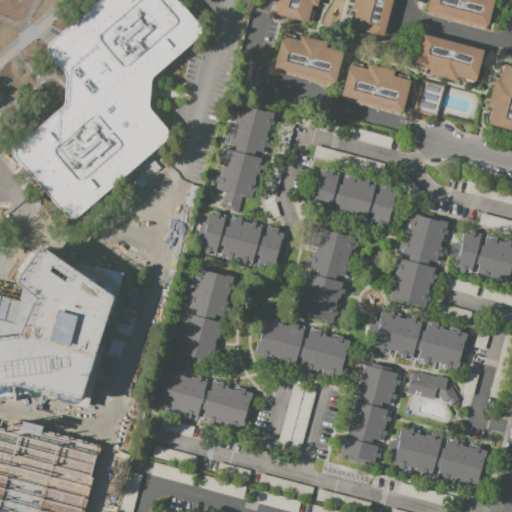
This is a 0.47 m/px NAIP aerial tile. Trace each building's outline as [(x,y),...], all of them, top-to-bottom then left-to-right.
[(47,55),(61,71),(63,75),(64,79),(63,98),(62,103),(58,107),(13,142),(10,145),(10,151),(11,154),(63,215),(67,217),(73,217),(77,215),(164,140),(167,137),(167,132),(165,128),(151,111),(148,109),(147,104),(149,81),(149,78),(151,75),(198,35),(199,31),(199,27),(197,24),(176,0),(95,0),(53,37),(47,42),(45,46),(46,51),(47,55)] [(276,0),(317,0),(316,6),(311,5),(310,10),(312,11),(310,22),(307,21),(306,23),(273,14),(276,0)] [(394,0),(385,37),(351,29),(352,27),(348,26),(351,15),(354,16),(356,11),(350,9),(352,0),(394,0)] [(428,0),(493,0),(486,26),(485,25),(484,28),(428,13),(429,10),(426,9),(428,0)] [(272,67),(281,35),(282,36),(282,33),(295,36),(294,39),(297,40),(298,35),(326,42),(324,47),(342,52),(334,83),(331,83),(330,84),(276,70),(276,68),(272,67)] [(413,65),(421,33),(484,49),(476,82),(473,81),(472,84),(460,81),(461,78),(457,77),(456,82),(429,75),(431,70),(426,69),(425,72),(414,69),(415,66),(413,65)] [(340,96),(348,65),(349,65),(350,62),(362,65),(361,68),(366,69),(367,64),(393,71),(392,76),(396,77),(397,75),(408,77),(408,80),(409,80),(401,112),(400,111),(399,114),(341,99),(342,97),(340,96)] [(511,130),(486,124),(487,122),(484,122),(487,110),(490,111),(491,107),(486,105),(494,78),(498,79),(500,72),(498,71),(499,65),(502,66),(502,64),(511,66),(511,130)] [(445,86),(436,118),(411,111),(420,79),(445,86)] [(253,156),(260,158),(259,162),(256,161),(256,164),(262,165),(254,199),(240,196),(236,212),(227,210),(228,206),(221,204),(224,192),(214,190),(216,182),(214,182),(217,171),(221,172),(222,167),(220,167),(222,159),(219,158),(220,154),(221,154),(222,149),(233,152),(234,146),(223,143),(226,132),(233,133),(234,131),(229,130),(230,127),(232,128),(234,121),(230,120),(232,109),(236,110),(238,105),(265,112),(266,111),(273,113),(271,120),(273,121),(270,131),(266,130),(265,137),(267,137),(267,140),(263,139),(262,142),(266,143),(263,153),(254,151),(253,156)] [(346,137),(387,149),(390,138),(349,126),(346,137)] [(329,159),(351,165),(353,156),(332,150),(329,159)] [(320,171),(337,176),(335,184),(340,185),(342,177),(349,179),(350,174),(355,176),(354,179),(363,181),(364,178),(369,179),(367,184),(373,186),(372,193),(377,194),(379,187),(386,189),(387,185),(391,186),(390,189),(395,190),(386,226),(381,225),(380,228),(369,225),(371,218),(366,216),(364,225),(356,223),(357,218),(338,214),(337,219),(332,217),(334,209),(328,208),(326,216),(309,212),(320,171)] [(274,202),(279,216),(268,220),(264,206),(274,202)] [(207,213),(213,215),(214,211),(224,214),(221,226),(228,227),(230,217),(236,218),(236,216),(241,218),(240,221),(250,223),(251,220),(261,223),(258,235),(264,236),(267,225),(277,227),(276,232),(283,234),(280,242),(283,243),(279,260),(276,259),(273,271),(255,267),(258,256),(253,254),(250,266),(219,258),(221,247),(218,246),(217,250),(215,250),(214,256),(201,253),(202,249),(198,248),(207,213)] [(408,212),(446,222),(444,229),(446,230),(445,234),(447,234),(445,241),(440,240),(439,246),(441,246),(440,250),(435,249),(435,251),(439,252),(438,256),(441,257),(439,263),(427,260),(426,266),(433,268),(432,274),(438,276),(436,280),(432,279),(431,284),(428,284),(427,290),(429,290),(428,296),(429,297),(426,309),(387,300),(390,287),(392,287),(393,282),(392,281),(392,280),(394,281),(397,269),(391,268),(393,263),(396,264),(397,258),(407,261),(409,255),(398,252),(400,246),(398,246),(399,241),(401,241),(408,212)] [(511,221),(483,213),(480,223),(511,232),(511,221)] [(315,227),(325,229),(325,231),(350,237),(351,236),(355,237),(345,277),(335,275),(333,281),(341,283),(340,286),(337,286),(337,288),(342,290),(342,293),(339,293),(338,299),(336,298),(334,304),(339,306),(337,312),(336,312),(334,322),(294,312),(304,273),(314,276),(316,270),(306,267),(315,227)] [(461,232),(468,234),(469,230),(473,232),(479,233),(477,245),(482,246),(484,238),(491,240),(492,236),(496,237),(495,240),(505,242),(505,239),(510,241),(509,245),(511,245),(511,283),(511,279),(511,274),(507,274),(505,281),(500,280),(499,285),(494,283),(495,279),(486,277),(485,281),(480,280),(481,277),(475,276),(477,265),(471,263),(469,274),(463,272),(462,275),(457,274),(459,269),(453,267),(454,261),(455,261),(460,243),(459,243),(461,232)] [(214,315),(212,320),(223,323),(218,340),(217,340),(215,339),(214,345),(219,346),(214,364),(174,354),(176,347),(174,346),(175,340),(177,333),(181,334),(182,331),(180,330),(181,326),(178,325),(182,312),(193,315),(195,310),(184,307),(186,296),(193,298),(194,296),(189,295),(190,291),(193,292),(194,287),(191,287),(196,267),(204,269),(204,270),(226,276),(226,275),(233,276),(231,285),(232,285),(231,290),(230,289),(229,293),(230,293),(229,294),(227,294),(225,301),(227,301),(227,304),(223,303),(222,306),(226,307),(223,317),(214,315)] [(443,289),(474,294),(476,284),(444,278),(443,289)] [(490,291),(488,301),(510,304),(511,295),(490,291)] [(464,309),(438,304),(435,316),(462,321),(464,309)] [(381,311),(389,313),(390,310),(399,312),(398,318),(404,319),(405,317),(410,318),(410,316),(415,317),(414,321),(420,322),(418,330),(423,332),(426,320),(442,324),(441,329),(447,331),(448,330),(454,331),(454,328),(459,329),(458,332),(466,334),(463,344),(466,345),(462,360),(459,360),(456,373),(437,369),(438,365),(424,361),(423,365),(416,363),(419,351),(413,349),(410,361),(403,360),(405,354),(390,350),(389,356),(378,353),(380,348),(372,346),(381,311)] [(264,318),(270,320),(271,317),(276,318),(275,320),(280,321),(279,322),(281,323),(281,324),(286,326),(287,324),(293,326),(293,323),(304,325),(301,337),(306,339),(309,327),(325,331),(324,336),(330,337),(331,332),(339,334),(339,336),(342,336),(341,339),(347,341),(338,379),(320,374),(321,371),(316,370),(315,375),(298,371),(299,366),(292,364),(291,369),(286,368),(287,362),(271,358),(270,364),(262,362),(263,356),(255,354),(264,318)] [(357,364),(396,373),(395,377),(393,377),(392,379),(399,381),(397,386),(394,385),(392,392),(389,391),(388,393),(395,395),(392,406),(380,403),(379,408),(391,411),(388,422),(384,422),(383,428),(379,428),(379,430),(386,432),(383,442),(371,439),(369,445),(379,447),(378,453),(379,453),(378,458),(374,457),(372,464),(362,461),(362,459),(336,453),(337,447),(342,448),(343,444),(338,443),(340,437),(351,439),(352,434),(340,431),(348,400),(360,402),(361,397),(349,395),(357,364)] [(166,371),(173,372),(173,370),(177,371),(177,370),(184,372),(183,377),(189,378),(189,376),(195,378),(195,375),(206,377),(203,389),(209,391),(212,380),(223,382),(222,384),(228,386),(227,388),(233,390),(234,385),(245,388),(244,391),(250,393),(241,430),(212,422),(213,417),(208,416),(206,424),(200,422),(203,410),(200,409),(199,415),(197,415),(196,420),(184,417),(185,414),(173,411),(172,417),(160,414),(162,408),(157,406),(166,371)] [(405,393),(411,370),(446,379),(446,381),(458,401),(454,415),(435,390),(432,399),(405,393)] [(400,426),(401,426),(400,428),(407,430),(407,428),(412,429),(412,428),(419,429),(417,434),(424,436),(424,434),(430,435),(430,434),(440,436),(438,447),(443,448),(445,441),(451,442),(452,439),(462,441),(460,446),(466,448),(467,447),(471,448),(472,444),(479,446),(478,449),(486,451),(484,457),(482,457),(476,480),(478,481),(477,488),(436,477),(438,468),(432,466),(430,476),(390,466),(392,457),(393,458),(399,435),(398,434),(400,426)] [(154,446),(195,456),(192,468),(151,458),(154,446)] [(144,462),(196,475),(193,486),(141,472),(144,462)] [(217,463),(248,471),(246,482),(214,474),(217,463)] [(118,511),(128,473),(140,476),(131,511),(118,511)] [(259,473),(313,487),(310,499),(256,485),(259,473)] [(203,476),(247,488),(244,499),(200,488),(203,476)] [(317,489),(371,503),(369,511),(364,511),(315,500),(317,489)] [(254,490),(299,502),(296,511),(288,511),(251,502),(254,490)]
